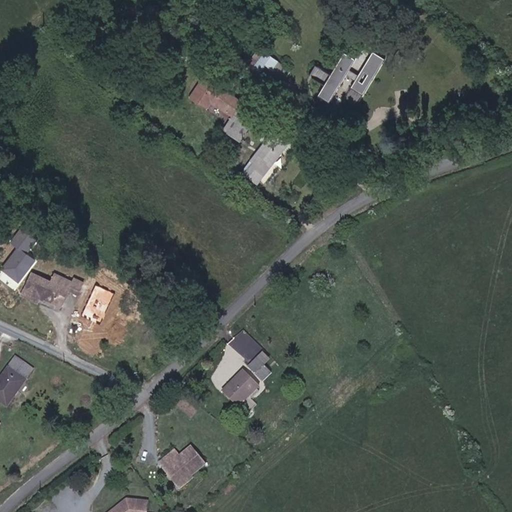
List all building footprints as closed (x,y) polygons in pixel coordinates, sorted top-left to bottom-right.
[(250,66),(271,76),(280,58),(259,48),(250,66)] [(317,64),(311,74),(325,82),(331,72),(317,64)] [(340,99),(362,112),(379,82),(358,70),(340,99)] [(214,123),(220,114),(241,128),(249,117),(211,90),(196,111),(214,123)] [(266,138),(261,144),(241,130),(233,143),(260,162),(273,143),(266,138)] [(233,143),(231,146),(258,165),(260,162),(233,143)] [(304,166),(284,151),(270,170),(276,174),(289,183),(290,184),(304,166)] [(258,193),(271,204),(289,183),(276,174),(258,193)] [(88,184),(76,201),(106,220),(117,204),(88,184)] [(18,254),(33,266),(46,249),(31,238),(18,254)] [(69,311),(78,295),(85,298),(92,302),(99,291),(89,286),(87,290),(66,279),(63,285),(45,275),(32,300),(51,310),(55,304),(69,311)] [(99,291),(101,287),(92,282),(89,286),(99,291)] [(69,311),(76,315),(85,298),(78,295),(69,311)] [(39,391),(43,383),(24,372),(17,378),(39,391)] [(268,376),(258,385),(269,398),(279,389),(268,376)] [(36,394),(16,382),(0,406),(0,409),(19,421),(36,394)] [(228,408),(242,424),(266,403),(252,387),(228,408)] [(183,468),(177,462),(175,464),(199,483),(209,474),(196,458),(183,468)] [(175,464),(163,473),(170,481),(172,479),(185,494),(199,483),(175,464)] [(185,494),(172,479),(170,481),(167,483),(179,499),(185,494)]
